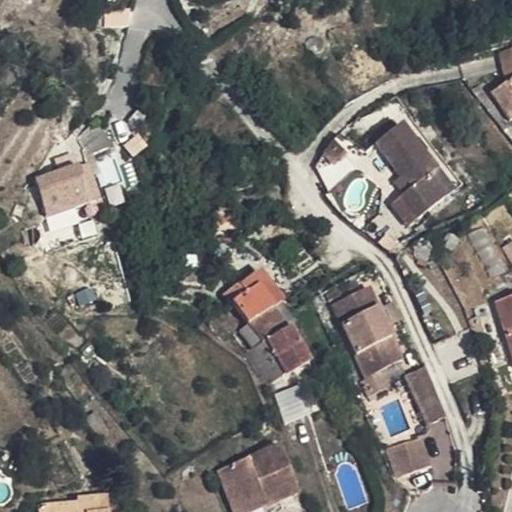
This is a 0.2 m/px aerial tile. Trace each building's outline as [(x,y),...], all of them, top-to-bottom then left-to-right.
[(106,22),(129,22),(129,6),(107,5),(106,22)] [(309,39),(309,43),(313,51),(317,51),(320,51),(323,50),(325,48),(326,47),(327,43),(327,41),(326,38),(325,36),(323,34),(321,33),(319,33),(316,33),(313,34),(311,37),(309,39)] [(511,75),(511,53),(501,56),(506,77),(511,75)] [(93,93),(103,98),(112,79),(94,73),(93,93)] [(511,80),(494,93),(511,117),(511,80)] [(482,87),(473,92),(503,132),(511,126),(482,87)] [(152,120),(139,108),(128,120),(141,133),(152,120)] [(141,133),(128,120),(113,125),(123,154),(152,144),(141,133)] [(103,131),(93,121),(79,135),(85,155),(108,146),(103,131)] [(405,195),(399,201),(416,223),(455,193),(401,127),(377,146),(402,178),(412,191),(405,195)] [(350,143),(339,153),(347,162),(358,153),(350,143)] [(90,204),(99,202),(88,164),(79,168),(90,204)] [(47,217),(90,204),(79,168),(36,181),(47,217)] [(396,184),(405,195),(412,191),(402,178),(396,184)] [(476,211),(487,204),(473,184),(462,194),(464,197),(476,211)] [(447,223),(476,211),(464,197),(440,213),(447,223)] [(240,201),(219,201),(219,217),(219,221),(240,221),(240,201)] [(416,223),(399,201),(392,206),(410,227),(416,223)] [(280,226),(260,225),(260,233),(280,233),(280,226)] [(381,244),(389,251),(399,245),(388,237),(381,244)] [(230,267),(230,252),(217,251),(190,249),(189,264),(230,267)] [(178,258),(176,263),(183,266),(185,261),(178,258)] [(265,281),(232,304),(245,325),(271,306),(280,299),(265,281)] [(345,287),(330,294),(337,307),(352,300),(345,287)] [(364,326),(349,335),(367,378),(387,369),(402,362),(370,291),(352,300),(364,326)] [(292,318),(280,299),(271,306),(282,325),(292,318)] [(352,300),(337,307),(349,335),(364,326),(352,300)] [(271,306),(245,325),(258,346),(285,330),(282,325),(271,306)] [(511,381),(511,307),(487,315),(511,382),(511,381)] [(235,333),(248,351),(258,346),(245,325),(235,333)] [(248,351),(243,355),(258,381),(261,381),(269,379),(271,384),(306,364),(285,330),(258,346),(248,351)] [(387,369),(367,378),(363,380),(370,400),(394,389),(387,369)] [(85,423),(85,424),(94,436),(103,429),(94,416),(85,423)] [(105,432),(95,438),(105,452),(114,445),(105,432)] [(421,439),(389,446),(396,477),(427,470),(421,439)] [(220,479),(232,511),(279,511),(278,509),(292,502),(274,457),(220,479)] [(106,511),(105,493),(75,494),(74,500),(37,503),(37,511),(106,511)]
